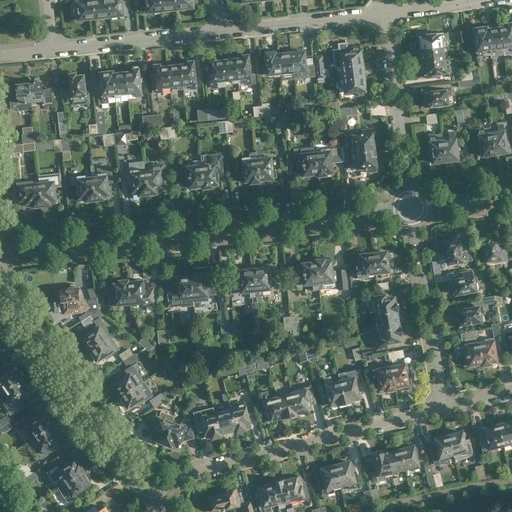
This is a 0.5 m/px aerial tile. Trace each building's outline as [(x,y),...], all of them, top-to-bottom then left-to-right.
[(76,3),(78,21),(95,19),(93,1),(92,0),(79,0),(80,2),(76,3)] [(95,19),(110,17),(108,0),(97,0),(93,1),(95,19)] [(108,0),(110,17),(124,16),(121,0),(108,0)] [(161,11),(159,0),(145,0),(147,13),(161,11)] [(159,0),(161,11),(176,9),(175,0),(159,0)] [(175,0),(176,9),(193,8),(193,6),(197,5),(196,0),(175,0)] [(511,52),(511,24),(511,23),(507,24),(507,26),(499,27),(501,40),(502,48),(503,54),(511,52)] [(477,57),(483,56),(482,50),(489,49),(486,27),(473,29),(477,57)] [(501,40),(499,27),(486,29),(486,27),(489,49),(490,53),(495,52),(495,49),(502,48),(501,40)] [(457,42),(464,41),(463,29),(456,30),(457,42)] [(419,49),(444,46),(443,40),(448,39),(447,33),(431,35),(430,33),(420,35),(421,44),(418,44),(419,49)] [(347,51),(346,44),(339,45),(340,50),(334,51),(336,68),(337,68),(362,64),(359,47),(350,48),(350,50),(347,51)] [(445,52),(444,47),(444,46),(419,49),(421,62),(441,60),(440,52),(445,52)] [(304,51),(291,53),(293,72),(299,71),(300,74),(314,73),(313,66),(305,66),(304,51)] [(274,53),(265,54),(265,56),(264,56),(265,62),(266,62),(266,66),(262,67),(263,75),(274,74),(274,77),(280,76),(280,73),(278,54),(274,54),(274,53)] [(293,72),(291,53),(278,54),(280,73),(286,73),(287,76),(294,75),(293,72)] [(251,83),(248,55),(242,56),(242,58),(235,59),(237,79),(238,83),(245,82),(245,83),(251,83)] [(316,70),(323,69),(322,56),(314,57),(316,70)] [(225,81),(222,61),(215,61),(215,59),(209,60),(212,86),(217,86),(225,85),(225,81)] [(238,83),(237,79),(235,59),(222,61),(225,81),(231,80),(232,84),(238,83)] [(447,67),(446,60),(441,60),(421,62),(421,69),(424,68),(425,77),(435,76),(435,74),(449,73),(448,67),(447,67)] [(190,89),(196,88),(193,62),(187,62),(188,65),(179,65),(182,89),(190,89)] [(337,71),(339,72),(342,72),(343,80),(363,77),(363,76),(365,76),(364,70),(362,70),(362,64),(337,68),(337,71)] [(160,67),(159,65),(154,66),(157,93),(162,92),(162,89),(170,88),(170,87),(167,67),(160,67)] [(177,90),(182,89),(179,65),(167,67),(170,87),(177,86),(177,90)] [(477,66),(470,67),(471,72),(472,79),(473,84),(479,83),(477,66)] [(125,73),(127,93),(134,92),(134,96),(141,96),(138,69),(132,70),(132,72),(125,73)] [(323,69),(316,70),(317,79),(324,78),(323,70),(323,69)] [(112,72),(99,73),(101,93),(98,93),(99,104),(109,103),(108,98),(113,97),(113,98),(114,98),(112,72)] [(127,93),(125,73),(113,74),(112,72),(114,98),(119,97),(119,94),(127,93)] [(75,74),(69,75),(71,91),(70,91),(69,90),(66,90),(65,91),(66,103),(72,102),(72,105),(89,103),(88,93),(85,93),(83,76),(75,76),(75,74)] [(365,95),(363,77),(343,80),(339,80),(340,87),(344,87),(345,93),(355,91),(356,96),(365,95)] [(28,85),(30,101),(43,100),(44,104),(52,103),(51,89),(42,90),(42,82),(40,82),(40,81),(38,78),(35,78),(34,81),(33,81),(33,84),(28,85)] [(473,86),(472,79),(461,80),(462,87),(473,86)] [(30,101),(28,85),(24,85),(24,84),(15,85),(15,86),(10,87),(9,88),(9,96),(11,97),(16,96),(17,103),(18,103),(19,105),(21,107),(23,106),(24,104),(26,104),(25,102),(30,101)] [(446,96),(450,96),(450,90),(426,93),(426,100),(424,100),(424,107),(447,104),(446,96)] [(309,102),(317,102),(316,94),(308,95),(309,102)] [(332,110),(339,109),(338,102),(323,103),(324,110),(332,110)] [(261,105),(262,117),(269,116),(268,103),(261,104),(261,105)] [(254,118),(262,117),(261,105),(253,106),(254,118)] [(208,108),(209,120),(217,119),(216,107),(208,108)] [(339,109),(339,117),(351,115),(350,108),(339,109)] [(198,121),(206,120),(204,109),(197,109),(198,121)] [(461,110),(464,125),(470,124),(468,109),(461,110)] [(458,126),(464,125),(461,110),(455,111),(458,126)] [(95,112),(97,135),(103,135),(106,134),(104,111),(95,112)] [(427,124),(437,123),(436,113),(426,115),(427,124)] [(153,115),(154,127),(163,126),(161,114),(153,115)] [(143,128),(151,127),(149,115),(142,116),(143,128)] [(60,136),(67,135),(66,122),(58,122),(60,136)] [(89,136),(97,135),(96,125),(88,125),(89,136)] [(490,131),(494,153),(507,151),(503,126),(497,127),(497,130),(490,131)] [(161,140),(168,139),(167,127),(160,128),(161,140)] [(167,127),(168,139),(176,138),(174,127),(167,127)] [(345,153),(374,150),(372,129),(362,130),(362,134),(360,134),(360,136),(354,136),(355,147),(344,148),(345,153)] [(494,153),(490,131),(484,132),(483,129),(477,130),(481,155),(494,153)] [(125,132),(114,133),(115,146),(126,145),(125,132)] [(449,137),(442,137),(445,162),(454,160),(454,159),(458,159),(454,132),(448,133),(449,137)] [(21,134),(22,143),(34,142),(33,133),(21,134)] [(104,147),(115,146),(114,133),(106,134),(103,135),(104,147)] [(445,162),(442,137),(435,138),(434,135),(428,136),(432,162),(436,162),(436,163),(445,162)] [(69,138),(61,139),(62,151),(70,150),(69,138)] [(55,152),(62,151),(61,139),(53,140),(55,152)] [(35,150),(34,142),(22,143),(23,152),(35,150)] [(262,154),(261,145),(255,145),(256,152),(256,159),(259,183),(259,180),(276,178),(275,170),(272,170),(270,158),(265,158),(264,153),(262,154)] [(345,163),(343,147),(321,150),(321,152),(315,153),(316,174),(317,176),(326,175),(325,173),(331,172),(329,156),(337,156),(338,163),(345,163)] [(315,153),(314,148),(296,149),(297,157),(301,156),(302,167),(299,168),(299,175),(303,175),(316,174),(315,153)] [(374,150),(345,153),(346,164),(352,163),(352,159),(356,159),(357,169),(364,169),(364,170),(366,169),(366,172),(376,171),(374,150)] [(259,183),(256,159),(256,152),(251,153),(250,153),(249,154),(249,155),(249,156),(249,158),(242,159),(245,182),(250,181),(250,184),(259,183)] [(207,165),(201,165),(203,189),(212,188),(212,185),(217,185),(215,169),(221,168),(220,157),(207,158),(207,165)] [(144,168),(147,189),(148,195),(156,194),(156,193),(162,192),(160,174),(164,174),(163,165),(151,166),(151,167),(144,168)] [(202,189),(203,189),(201,165),(187,167),(188,179),(185,180),(186,188),(202,186),(202,189)] [(147,189),(145,172),(139,173),(138,170),(130,171),(132,195),(138,194),(138,196),(148,195),(147,189)] [(98,173),(91,174),(92,178),(94,201),(103,200),(103,199),(108,198),(107,183),(112,183),(111,173),(98,174),(98,173)] [(92,178),(85,179),(85,176),(71,177),(72,185),(78,185),(79,201),(86,200),(86,201),(94,201),(92,178)] [(38,184),(41,206),(50,205),(50,204),(56,204),(54,189),(59,188),(57,179),(45,180),(46,183),(38,184)] [(32,184),(32,181),(18,183),(20,201),(26,200),(27,207),(32,206),(33,207),(41,206),(38,184),(32,184)] [(501,258),(506,257),(505,246),(499,247),(498,238),(490,239),(490,237),(484,238),(484,240),(483,240),(486,260),(494,259),(494,262),(501,261),(501,258)] [(459,243),(459,241),(441,244),(442,251),(446,251),(448,263),(468,260),(465,242),(459,243)] [(373,253),(375,273),(388,271),(386,251),(373,253)] [(368,274),(375,273),(373,253),(359,255),(360,266),(355,267),(356,278),(366,277),(368,274)] [(330,258),(316,260),(318,285),(319,289),(336,287),(337,290),(346,289),(344,269),(331,270),(330,258)] [(318,285),(316,260),(315,260),(315,262),(301,263),(301,265),(297,265),(297,273),(302,272),(304,284),(312,284),(312,286),(318,285)] [(268,267),(253,268),(256,296),(257,302),(261,302),(260,296),(262,296),(262,290),(270,289),(270,287),(275,286),(273,268),(268,268),(268,267)] [(256,296),(253,268),(239,270),(239,271),(234,272),(235,281),(230,281),(231,292),(241,291),(241,292),(249,291),(249,298),(252,297),(252,302),(257,302),(256,296)] [(474,282),(477,282),(476,276),(473,276),(472,271),(461,273),(462,279),(453,280),(454,286),(452,287),(453,293),(455,292),(455,293),(475,290),(474,282)] [(205,274),(190,275),(193,298),(194,307),(200,307),(199,302),(207,301),(206,295),(215,294),(214,283),(211,283),(210,275),(205,276),(205,274)] [(172,288),(165,288),(167,306),(180,305),(179,299),(193,298),(190,275),(176,277),(176,278),(171,279),(172,288)] [(129,306),(127,280),(118,281),(118,283),(113,284),(114,294),(109,294),(110,305),(129,304),(129,306)] [(127,280),(129,306),(136,306),(136,303),(143,302),(143,305),(154,304),(152,289),(147,289),(147,281),(142,282),(142,281),(128,282),(128,280),(127,280)] [(70,288),(60,289),(60,291),(57,291),(58,296),(61,296),(61,302),(62,302),(63,313),(81,312),(80,310),(83,308),(86,313),(92,313),(92,314),(97,311),(98,310),(97,298),(91,299),(84,300),(79,293),(77,293),(77,287),(75,287),(75,284),(70,285),(70,288)] [(363,293),(352,295),(353,301),(364,299),(363,293)] [(493,296),(494,302),(495,302),(495,307),(502,306),(500,294),(493,295),(493,296)] [(384,295),(367,298),(368,308),(374,307),(375,315),(395,312),(396,312),(395,302),(394,303),(393,297),(384,299),(384,295)] [(473,307),(458,310),(459,317),(457,318),(458,322),(460,323),(460,325),(481,321),(480,315),(482,315),(481,313),(483,313),(481,305),(495,303),(494,302),(493,296),(481,298),(481,301),(472,302),(473,307)] [(97,311),(92,314),(91,315),(91,316),(95,322),(103,316),(104,316),(97,311)] [(396,316),(395,312),(375,315),(378,330),(398,326),(396,316)] [(290,317),(292,331),(298,330),(297,316),(290,317)] [(285,331),(292,331),(290,317),(283,318),(285,331)] [(222,338),(229,337),(227,323),(220,324),(222,338)] [(227,323),(229,337),(235,336),(234,323),(227,323)] [(498,323),(490,324),(492,336),(500,335),(498,323)] [(89,350),(107,338),(103,332),(104,331),(100,324),(88,332),(89,334),(82,339),(89,350)] [(398,326),(378,330),(379,338),(374,339),(376,349),(386,347),(386,343),(401,341),(400,336),(400,335),(399,326),(398,326)] [(163,330),(165,344),(172,343),(170,329),(163,330)] [(158,345),(165,344),(163,330),(157,331),(158,345)] [(468,366),(482,364),(479,344),(479,342),(478,336),(477,330),(467,332),(466,333),(460,334),(463,352),(466,354),(467,357),(463,357),(465,365),(468,365),(468,366)] [(107,338),(89,350),(97,361),(104,356),(105,358),(117,350),(113,343),(111,344),(107,338)] [(138,343),(149,351),(153,346),(143,338),(138,343)] [(489,366),(490,365),(491,365),(491,362),(496,361),(492,338),(487,339),(487,340),(485,340),(485,341),(479,342),(479,344),(482,364),(482,366),(483,366),(484,367),(489,366)] [(361,349),(362,356),(373,354),(372,347),(361,349)] [(119,355),(123,361),(133,354),(129,348),(119,355)] [(305,351),(305,353),(307,361),(308,362),(319,359),(316,348),(305,351)] [(354,361),(362,359),(359,348),(351,350),(354,361)] [(135,353),(133,354),(123,361),(127,367),(139,359),(135,353)] [(301,363),(307,361),(305,353),(298,354),(301,363)] [(268,357),(243,362),(246,374),(248,380),(255,378),(253,371),(270,367),(268,357)] [(246,374),(243,362),(236,364),(239,376),(246,374)] [(395,390),(395,388),(392,367),(392,366),(392,364),(369,368),(370,380),(373,380),(374,385),(379,384),(380,390),(385,389),(386,391),(387,391),(389,393),(393,392),(394,390),(395,390)] [(392,366),(392,367),(395,388),(408,386),(408,384),(411,383),(410,376),(407,376),(405,365),(392,366)] [(16,372),(13,367),(0,375),(0,386),(3,391),(21,380),(23,378),(17,371),(16,372)] [(120,397),(138,385),(134,379),(135,378),(131,371),(119,379),(120,380),(113,385),(120,397)] [(346,379),(340,381),(346,404),(359,400),(355,383),(361,382),(358,371),(345,374),(346,379)] [(332,383),(331,380),(330,376),(324,378),(332,407),(346,404),(340,381),(332,383)] [(21,380),(3,391),(10,403),(21,396),(23,399),(29,394),(27,392),(28,391),(21,380)] [(185,388),(193,386),(192,380),(184,382),(185,388)] [(143,381),(138,385),(120,397),(128,408),(135,403),(136,405),(143,400),(144,402),(153,396),(143,381)] [(292,393),(297,415),(298,415),(298,413),(312,409),(309,400),(308,400),(305,387),(299,389),(299,391),(292,393)] [(167,390),(161,394),(164,399),(170,395),(167,390)] [(269,399),(269,396),(267,391),(261,392),(266,411),(265,411),(267,421),(281,417),(281,419),(283,419),(277,397),(269,399)] [(297,415),(292,393),(285,395),(284,392),(278,394),(279,397),(277,397),(283,419),(297,415)] [(149,400),(154,407),(165,400),(164,399),(161,394),(160,393),(149,400)] [(232,409),(237,432),(246,430),(246,428),(251,427),(245,402),(238,404),(239,409),(233,411),(232,409)] [(237,432),(232,409),(215,413),(221,436),(222,436),(221,434),(236,430),(237,432)] [(164,444),(172,423),(175,416),(161,411),(159,415),(159,417),(156,414),(147,420),(154,430),(151,437),(153,438),(153,440),(156,441),(157,444),(161,445),(163,444),(164,444)] [(221,436),(215,413),(215,415),(209,417),(208,412),(201,414),(207,438),(212,436),(213,438),(221,436)] [(34,438),(51,426),(53,425),(48,417),(46,418),(43,414),(23,427),(28,434),(30,432),(34,438)] [(511,446),(511,445),(511,421),(511,420),(511,422),(498,425),(503,446),(511,444),(511,446)] [(172,423),(164,444),(165,447),(169,448),(171,447),(175,449),(175,447),(178,447),(181,440),(193,437),(190,426),(186,427),(187,425),(181,423),(180,426),(172,423)] [(495,448),(503,446),(498,425),(484,429),(486,439),(480,441),(483,455),(490,453),(490,451),(496,450),(495,448)] [(59,437),(51,426),(34,438),(41,449),(51,442),(53,445),(60,440),(58,438),(59,437)] [(448,435),(453,455),(455,460),(473,455),(469,439),(464,440),(462,432),(448,435)] [(447,456),(453,455),(448,435),(435,439),(440,461),(447,459),(447,456)] [(400,450),(405,469),(412,468),(413,470),(420,468),(414,446),(400,450)] [(387,453),(392,473),(405,469),(400,450),(387,453)] [(387,451),(374,455),(376,463),(374,464),(378,482),(387,480),(386,474),(392,473),(387,451)] [(77,464),(74,460),(60,469),(57,466),(47,473),(54,483),(61,479),(64,483),(61,485),(62,485),(83,471),(78,463),(77,464)] [(343,463),(335,465),(341,486),(348,485),(349,489),(357,488),(351,467),(353,466),(352,463),(350,463),(350,462),(343,464),(343,463)] [(21,481),(34,473),(29,466),(20,464),(13,469),(21,481)] [(328,468),(321,470),(324,481),(318,483),(321,496),(327,494),(327,495),(335,493),(333,488),(341,486),(335,465),(328,467),(328,468)] [(482,466),(476,468),(479,479),(485,478),(482,466)] [(83,471),(58,488),(67,503),(75,497),(73,494),(82,489),(84,491),(90,487),(88,484),(89,484),(82,472),(84,471),(83,471)] [(34,473),(21,481),(25,487),(39,477),(35,472),(34,473)] [(434,474),(437,486),(444,484),(441,472),(434,474)] [(430,488),(437,486),(434,474),(427,476),(430,488)] [(286,480),(292,500),(297,499),(297,501),(309,498),(305,482),(302,483),(300,477),(286,480)] [(292,500),(286,480),(286,479),(273,482),(279,504),(284,502),(285,505),(291,503),(291,500),(292,500)] [(270,506),(279,504),(273,482),(271,483),(271,484),(256,488),(257,492),(254,493),(259,511),(270,511),(271,511),(270,506)] [(377,490),(371,491),(374,502),(380,500),(377,490)] [(213,511),(215,511),(241,505),(237,491),(220,495),(221,497),(210,500),(213,511)] [(371,491),(365,493),(367,503),(374,502),(371,491)] [(246,511),(253,511),(251,502),(244,504),(246,511)]
